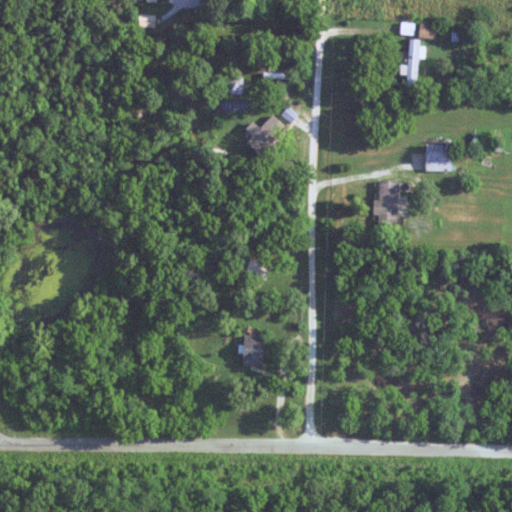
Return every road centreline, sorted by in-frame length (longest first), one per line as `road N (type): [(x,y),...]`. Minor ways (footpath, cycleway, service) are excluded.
road 1 (residential): [(0,448),(511,453)]
road 2 (residential): [(307,446),(324,0)]
